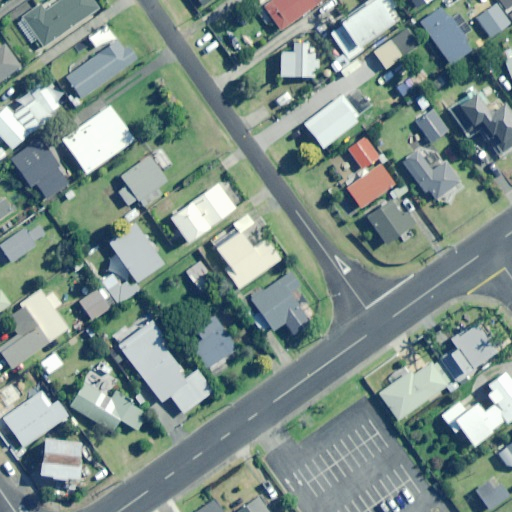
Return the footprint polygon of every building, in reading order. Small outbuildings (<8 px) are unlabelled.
[(45,47),(99,8),(92,0),(61,0),(45,12),(40,5),(17,21),(30,40),(37,36),(45,47)] [(281,30),(323,0),(272,0),(264,6),(281,30)] [(386,13),(394,7),(388,0),(369,0),(327,31),(348,60),(361,50),(359,47),(392,22),(386,13)] [(490,38),(510,23),(496,4),(476,19),(490,38)] [(448,65),(472,49),(443,6),(419,21),(448,65)] [(129,47),(124,50),(107,26),(90,38),(100,53),(67,76),(83,98),(138,59),(129,47)] [(384,69),(419,46),(407,28),(372,52),(384,69)] [(318,54),(309,54),(309,43),(293,43),(293,53),(280,53),(280,76),(317,77),(318,54)] [(0,80),(20,67),(5,45),(0,48),(0,80)] [(345,77),(361,66),(356,59),(340,70),(345,77)] [(55,101),(65,94),(51,76),(8,110),(7,108),(0,113),(0,134),(11,148),(51,117),(48,114),(58,106),(55,101)] [(405,105),(414,98),(402,84),(393,92),(405,105)] [(511,145),(511,116),(503,104),(496,109),(481,89),(453,110),(469,132),(479,124),(502,154),(511,145)] [(323,148),(360,120),(342,97),(305,124),(323,148)] [(112,131),(122,124),(111,108),(82,127),(86,133),(68,145),(83,168),(104,154),(107,159),(123,148),(112,131)] [(431,142),(448,131),(432,108),(415,120),(431,142)] [(363,168),(379,157),(365,138),(349,149),(363,168)] [(47,199),(70,184),(40,139),(12,158),(30,186),(36,182),(47,199)] [(445,160),(431,170),(417,150),(404,159),(434,201),(460,182),(445,160)] [(157,188),(167,181),(150,157),(122,177),(128,184),(119,190),(129,204),(138,198),(145,207),(162,195),(157,188)] [(360,208),(393,185),(380,165),(346,189),(360,208)] [(186,242),(236,210),(219,184),(170,217),(186,242)] [(0,220),(13,211),(4,198),(0,200),(0,220)] [(408,212),(402,216),(391,200),(367,217),(386,244),(415,223),(408,212)] [(241,232),(254,223),(247,214),(233,224),(236,228),(213,244),(228,265),(223,268),(238,289),(280,259),(266,239),(252,249),(241,232)] [(137,282),(163,264),(134,223),(108,241),(137,282)] [(33,242),(45,234),(39,226),(27,234),(23,228),(0,244),(0,246),(11,263),(36,246),(33,242)] [(201,292),(215,281),(201,261),(187,272),(201,292)] [(298,288),(301,286),(290,271),(249,299),(258,313),(252,317),(263,332),(271,326),(274,330),(310,306),(298,288)] [(112,296),(121,290),(112,276),(103,283),(112,296)] [(0,290),(0,311),(10,304),(0,290)] [(92,321),(109,308),(96,290),(79,302),(92,321)] [(52,292),(44,298),(39,291),(6,315),(21,335),(0,350),(0,351),(12,368),(67,328),(53,309),(60,304),(52,292)] [(217,376),(230,367),(224,357),(237,349),(214,314),(185,334),(207,368),(210,366),(217,376)] [(159,342),(164,338),(147,315),(129,329),(133,335),(118,346),(161,402),(169,396),(183,414),(213,391),(196,370),(186,378),(159,342)] [(465,373),(493,353),(473,324),(449,341),(454,347),(412,377),(409,372),(379,394),(398,420),(446,386),(451,392),(459,386),(456,382),(467,375),(465,373)] [(507,423),(511,418),(511,383),(503,372),(486,385),(491,391),(486,395),(494,404),(483,412),(476,403),(465,411),(458,402),(442,415),(454,432),(459,428),(474,446),(505,422),(507,423)] [(116,391),(111,398),(86,381),(70,405),(111,432),(120,420),(136,430),(146,415),(130,404),(132,401),(116,391)] [(0,403),(4,410),(21,398),(12,385),(0,394),(0,403)] [(57,401),(51,406),(41,391),(3,417),(23,446),(68,416),(57,401)] [(511,429),(511,431),(511,432),(511,440),(498,451),(508,466),(511,465),(511,429)] [(41,477),(78,480),(79,465),(76,465),(78,442),(43,440),(41,477)] [(501,484),(494,489),(489,482),(477,490),(490,509),(510,496),(501,484)] [(268,511),(258,498),(238,511),(268,511)] [(222,511),(214,499),(195,511),(222,511)]
